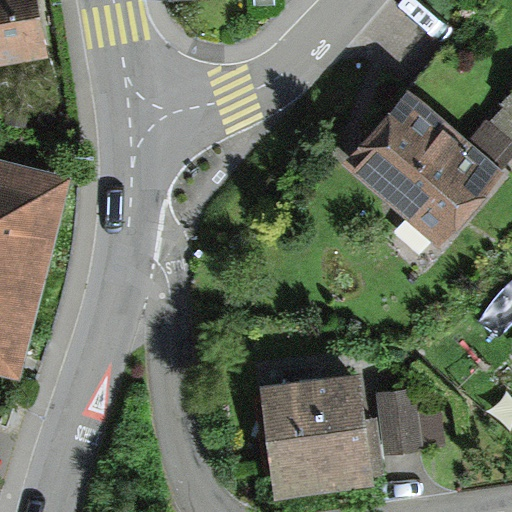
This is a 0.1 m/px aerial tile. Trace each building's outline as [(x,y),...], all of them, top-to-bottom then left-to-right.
[(0,0),(0,54),(29,50),(21,0),(0,0)] [(425,228),(482,168),(402,93),(345,154),(425,228)] [(511,138),(511,97),(492,114),(511,138)] [(0,376),(21,382),(71,176),(0,159),(0,376)] [(357,368),(262,376),(272,488),(368,480),(365,447),(437,441),(434,408),(408,410),(407,394),(359,398),(357,368)]
